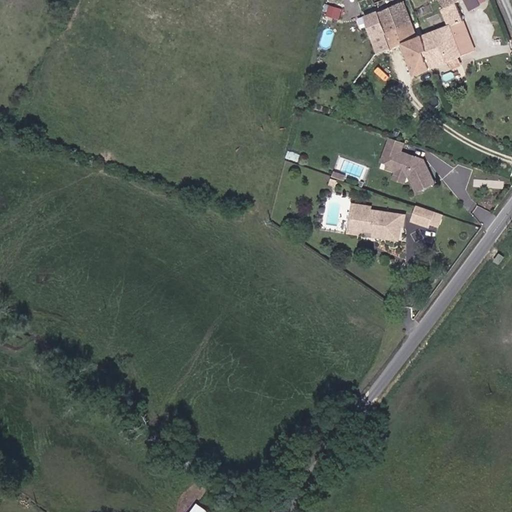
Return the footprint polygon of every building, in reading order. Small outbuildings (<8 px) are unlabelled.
[(369,0),(379,23),(395,17),(387,0),(369,0)] [(468,0),(430,0),(443,20),(439,23),(442,32),(420,43),(435,75),(476,55),(455,10),(468,0)] [(324,13),(341,18),(345,6),(327,1),(324,13)] [(395,17),(379,23),(366,29),(374,46),(377,44),(381,55),(376,58),(379,65),(402,53),(418,83),(435,75),(420,43),(412,28),(404,12),(395,17)] [(402,141),(388,137),(380,160),(387,162),(386,167),(409,174),(417,190),(435,181),(422,158),(418,156),(415,158),(409,156),(407,153),(399,151),(402,141)] [(331,176),(343,180),(346,173),(333,169),(331,176)] [(338,187),(340,182),(330,178),(328,183),(338,187)] [(416,204),(411,219),(428,225),(429,222),(437,225),(441,213),(416,204)] [(349,227),(354,206),(351,206),(345,230),(371,235),(372,229),(369,228),(365,231),(349,227)] [(403,217),(354,206),(349,227),(365,231),(369,228),(372,229),(371,235),(395,241),(398,227),(401,227),(403,217)] [(214,511),(196,502),(190,511),(214,511)]
